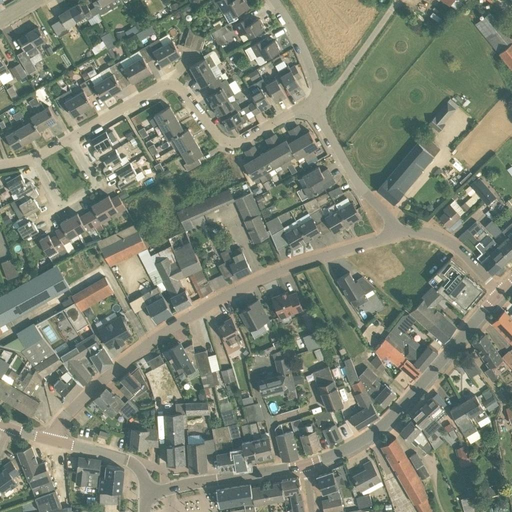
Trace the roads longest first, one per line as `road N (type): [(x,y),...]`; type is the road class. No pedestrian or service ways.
road 1 (residential): [(53,441),(66,415),(144,345),(209,304),(282,269),(395,234)]
road 2 (residential): [(318,101),(236,144),(222,143),(180,88),(163,85),(72,138)]
road 3 (tertiary): [(303,467),(384,425),(502,291)]
road 4 (tertiary): [(146,494),(303,467)]
road 5 (residential): [(395,234),(357,183),(318,101)]
road 6 (residential): [(72,138),(98,185),(58,206),(32,158)]
road 7 (residential): [(318,101),(398,0)]
road 8 (residential): [(502,291),(448,241),(395,234)]
